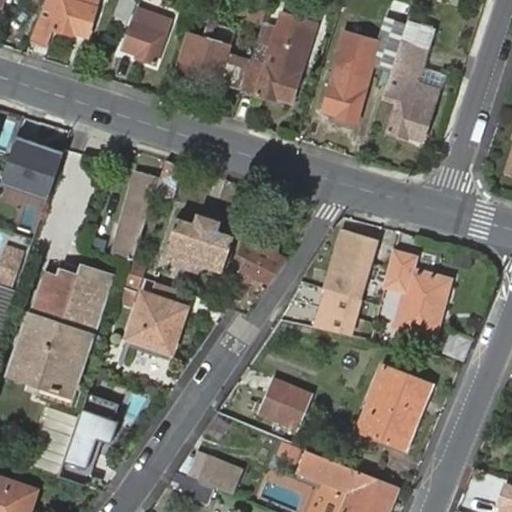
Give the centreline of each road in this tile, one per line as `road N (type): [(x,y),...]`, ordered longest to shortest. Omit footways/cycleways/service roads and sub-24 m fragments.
road 1 (residential): [(353,181),(117,511)]
road 2 (tertiary): [(0,70),(353,181)]
road 3 (residential): [(511,306),(428,511)]
road 4 (residential): [(448,208),(509,0)]
